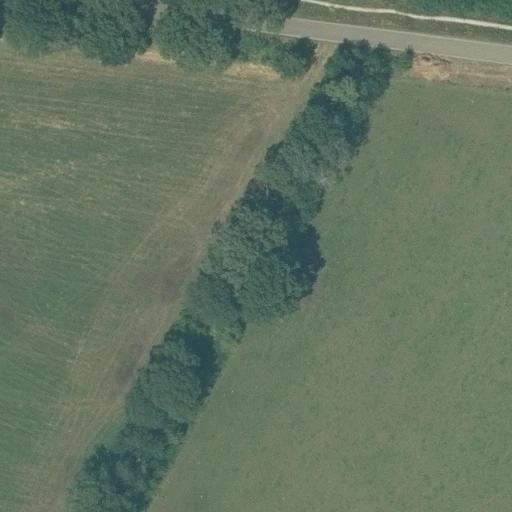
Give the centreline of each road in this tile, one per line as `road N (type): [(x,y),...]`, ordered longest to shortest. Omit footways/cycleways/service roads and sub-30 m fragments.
road 1 (unclassified): [(511,56),(76,0)]
road 2 (track): [(446,0),(373,37),(347,0)]
